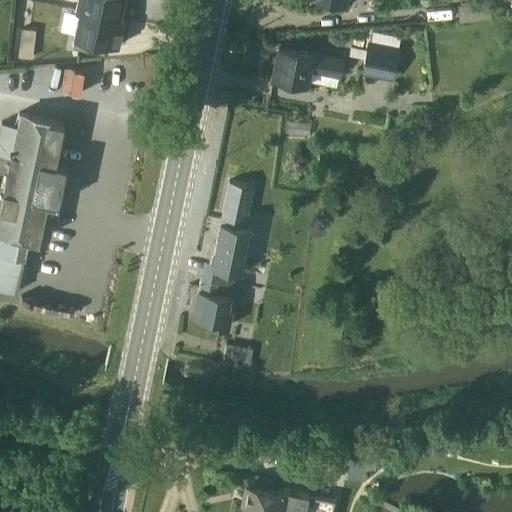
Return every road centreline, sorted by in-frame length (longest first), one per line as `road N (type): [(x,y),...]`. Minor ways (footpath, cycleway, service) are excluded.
road 1 (primary): [(130,394),(212,0)]
road 2 (track): [(130,394),(303,422),(415,409),(511,383)]
road 3 (track): [(0,362),(130,394)]
road 4 (track): [(125,453),(0,434)]
road 5 (primary): [(130,394),(93,511)]
